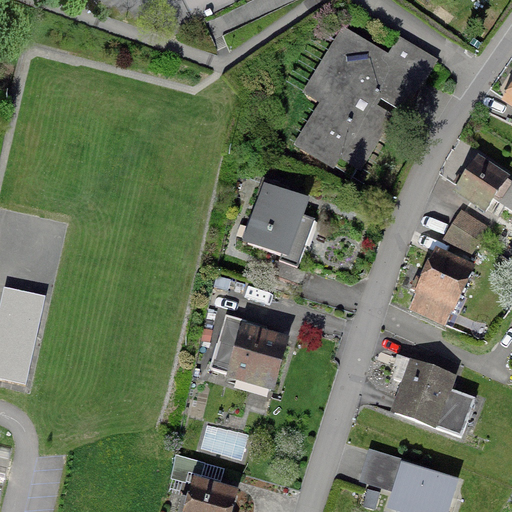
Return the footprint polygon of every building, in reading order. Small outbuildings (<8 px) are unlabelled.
[(249,3),(247,0),(229,0),(208,10),(213,21),(249,3)] [(396,111),(417,76),(426,61),(397,44),(387,61),(341,34),(341,35),(342,36),(311,88),(330,100),(312,130),(323,137),(312,154),(333,166),(337,160),(355,171),(387,119),(390,121),(391,119),(368,106),(373,97),(396,111)] [(508,186),(474,163),(454,193),(484,213),(491,201),(496,204),(500,204),(509,190),(508,186)] [(279,258),(277,264),(295,271),(303,249),(290,244),(304,207),(274,196),(277,189),(261,182),(256,198),(262,200),(255,220),(249,218),(245,229),(251,231),(245,246),(279,258)] [(459,215),(451,228),(476,244),(485,231),(459,215)] [(468,258),(476,244),(451,228),(442,242),(468,258)] [(470,273),(434,256),(408,311),(443,328),(470,273)] [(268,277),(296,287),(301,273),(295,271),(277,264),(273,263),(268,277)] [(270,390),(283,346),(261,340),(264,330),(224,318),(208,372),(270,390)] [(445,392),(450,380),(399,361),(391,381),(404,386),(392,416),(459,440),(473,402),(445,392)] [(0,459),(6,461),(8,451),(0,449),(0,459)] [(409,511),(445,511),(453,486),(400,470),(389,506),(409,511)] [(186,509),(178,507),(176,511),(228,511),(233,498),(193,486),(186,509)]
